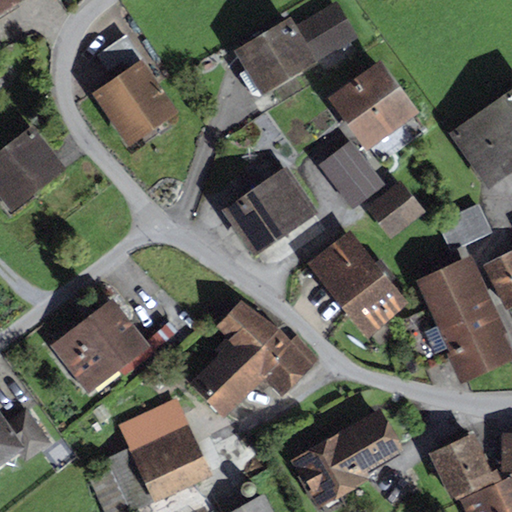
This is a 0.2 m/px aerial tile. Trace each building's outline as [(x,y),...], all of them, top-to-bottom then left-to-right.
[(292,19),(238,51),(264,94),(359,38),(338,2),(296,26),(292,19)] [(115,77),(92,93),(128,146),(172,116),(124,44),(102,58),(115,77)] [(409,111),(377,68),(329,102),(362,146),(409,111)] [(511,88),(445,133),(483,189),(511,169),(511,88)] [(30,128),(0,149),(0,194),(7,204),(58,168),(30,128)] [(374,176),(353,147),(325,167),(346,196),(374,176)] [(309,215),(281,171),(221,209),(249,253),(309,215)] [(420,212),(399,187),(369,213),(390,238),(420,212)] [(492,234),(479,205),(441,222),(454,250),(492,234)] [(401,301),(350,236),(310,268),(361,332),(401,301)] [(511,302),(511,253),(482,268),(502,307),(511,302)] [(509,359),(466,261),(417,283),(460,381),(509,359)] [(141,345),(108,304),(55,346),(87,387),(141,345)] [(305,365),(243,306),(217,334),(231,347),(192,387),(222,416),(262,374),(280,391),(305,365)] [(6,429),(0,420),(0,462),(19,450),(25,460),(51,443),(31,413),(6,429)] [(376,417),(293,457),(316,503),(356,484),(350,473),(393,452),(376,417)] [(207,474),(184,427),(130,453),(152,500),(207,474)] [(511,437),(502,437),(501,470),(511,470),(511,437)] [(486,480),(469,438),(429,454),(446,497),(486,480)] [(511,473),(457,497),(463,511),(498,511),(498,510),(511,504),(511,473)] [(266,511),(259,498),(232,511),(266,511)]
